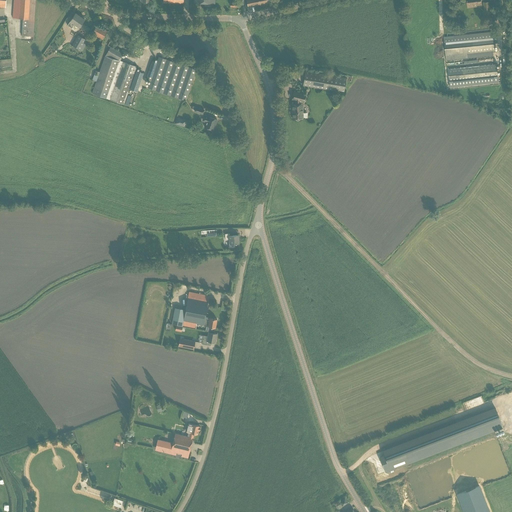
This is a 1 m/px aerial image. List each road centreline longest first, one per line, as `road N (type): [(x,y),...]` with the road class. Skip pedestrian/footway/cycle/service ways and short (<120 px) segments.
road 1 (track): [(271,162),(464,356),(511,377)]
road 2 (tertiary): [(363,511),(333,457),(258,225)]
road 3 (unclassified): [(178,511),(204,453),(240,272),(258,225)]
road 4 (tertiary): [(258,225),(274,114),(240,19)]
road 5 (tertiary): [(240,19),(134,16),(77,0)]
